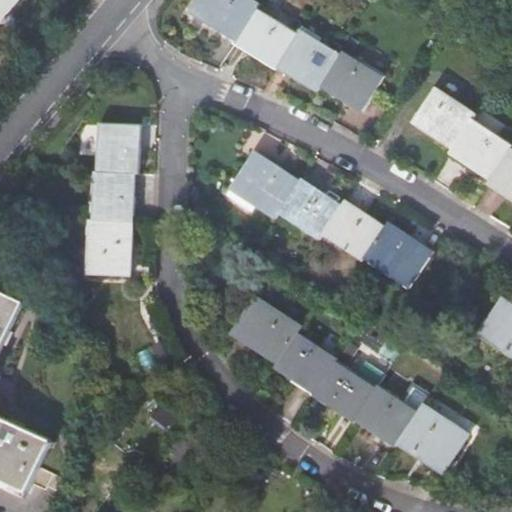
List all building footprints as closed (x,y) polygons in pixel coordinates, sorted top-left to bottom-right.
[(0,0),(0,25),(22,0),(0,0)] [(321,86),(362,112),(384,78),(342,52),(340,56),(298,31),(297,33),(256,8),(259,3),(253,0),(198,0),(190,12),(237,39),(236,42),(277,67),(278,65),(319,90),(321,86)] [(511,150),(511,149),(511,145),(474,121),(477,116),(436,89),(414,124),(454,149),(451,153),(492,180),(489,184),(511,198),(511,150)] [(92,220),(89,274),(132,276),(137,175),(139,175),(142,126),(101,125),(98,173),(97,173),(94,220),(92,220)] [(366,259),(410,287),(435,251),(391,223),(388,227),(347,201),(344,205),(302,178),(300,181),(256,152),(231,188),(276,218),(280,212),(321,240),(324,236),(364,262),(366,259)] [(8,217),(20,228),(32,213),(20,203),(8,217)] [(0,475),(30,490),(52,445),(55,446),(57,442),(54,441),(55,439),(25,425),(27,423),(14,417),(13,419),(0,413),(0,383),(4,375),(0,373),(0,360),(8,343),(11,344),(17,331),(14,330),(27,301),(0,288),(0,475)] [(400,444),(444,472),(467,436),(423,407),(420,412),(379,386),(378,388),(358,375),(339,362),(341,360),(300,333),(304,328),(257,297),(235,333),(279,363),(277,365),(295,377),(293,380),(316,397),(316,395),(356,422),(357,420),(399,447),(400,444)] [(511,302),(505,298),(481,334),(511,355),(511,302)] [(352,344),(343,359),(350,364),(360,349),(352,344)] [(366,362),(358,375),(378,388),(379,386),(386,375),(366,362)]
